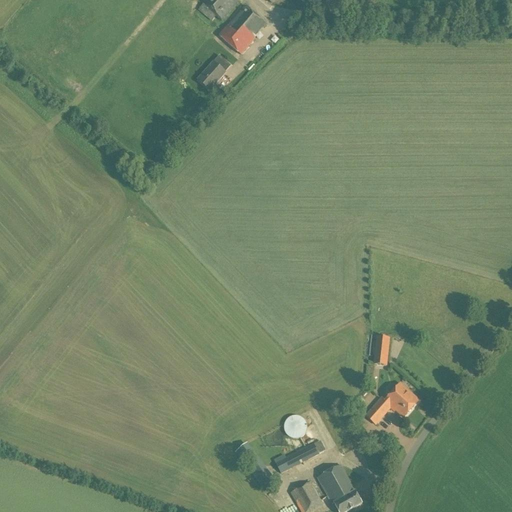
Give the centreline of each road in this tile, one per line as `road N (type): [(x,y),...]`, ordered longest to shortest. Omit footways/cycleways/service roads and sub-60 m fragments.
road 1 (unclassified): [(390,511),(411,453),(511,318)]
road 2 (unknown): [(394,489),(379,469),(327,463),(287,471),(271,485)]
